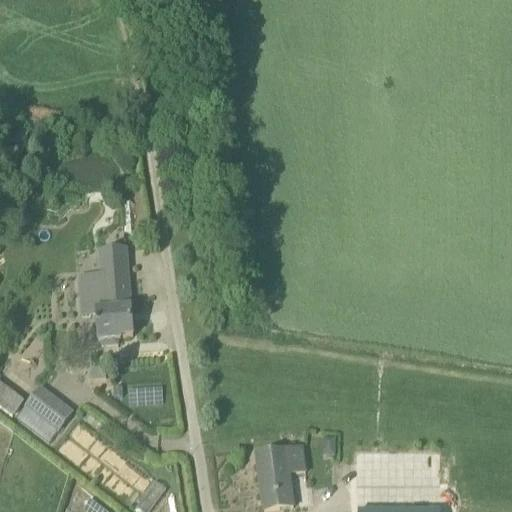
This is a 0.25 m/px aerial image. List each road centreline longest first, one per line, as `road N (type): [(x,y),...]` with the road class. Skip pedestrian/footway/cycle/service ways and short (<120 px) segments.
road 1 (track): [(113,0),(184,350)]
road 2 (unclassified): [(208,511),(184,350)]
